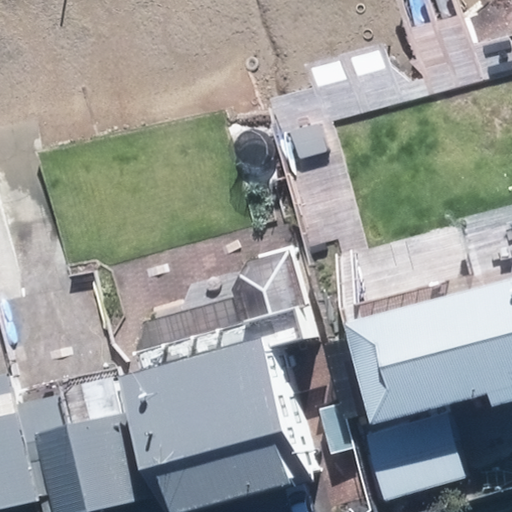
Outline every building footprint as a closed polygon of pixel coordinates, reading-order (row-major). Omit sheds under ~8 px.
[(319,124),(291,133),(299,160),(328,151),(319,124)] [(511,262),(347,307),(377,418),(492,387),(495,399),(511,393),(511,262)] [(160,455),(175,510),(307,472),(268,329),(122,371),(146,459),(160,455)] [(0,511),(4,511),(48,502),(16,371),(0,375),(0,511)] [(30,401),(56,511),(86,511),(103,507),(149,496),(119,379),(73,392),(30,401)] [(367,432),(386,497),(465,475),(446,409),(367,432)]
